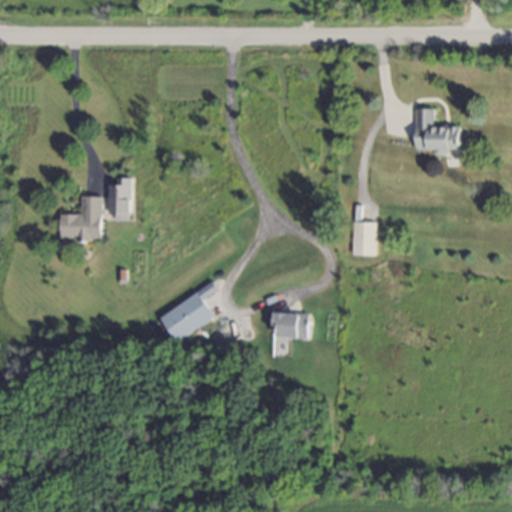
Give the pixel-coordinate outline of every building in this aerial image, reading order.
[(436,117),(417,117),(417,114),(417,109),(436,109),(436,117)] [(131,179),(117,179),(117,185),(109,185),(108,215),(115,215),(115,222),(131,222),(131,179)] [(60,240),(101,240),(101,197),(81,197),(81,215),(61,215),(60,240)] [(375,256),(376,223),(353,223),(352,256),(375,256)] [(161,317),(177,342),(215,318),(203,300),(217,291),(213,284),(161,317)] [(309,315),(274,314),(274,329),(278,329),(278,338),(308,339),(309,315)]
